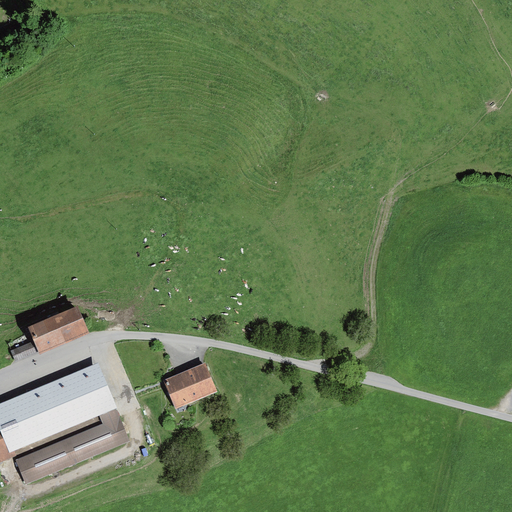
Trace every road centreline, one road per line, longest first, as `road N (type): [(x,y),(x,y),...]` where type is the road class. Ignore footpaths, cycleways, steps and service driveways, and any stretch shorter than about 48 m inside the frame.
road 1 (residential): [(0,377),(104,336),(150,335),(219,344),(511,419)]
road 2 (track): [(331,94),(397,121),(400,136),(375,252),(370,340),(354,355),(304,364)]
road 3 (track): [(0,222),(123,195),(169,197),(179,210),(179,233),(116,335)]
road 4 (track): [(4,511),(20,496),(135,447),(133,412)]
